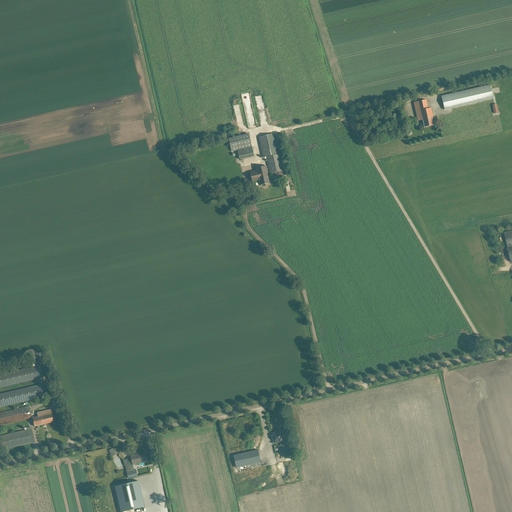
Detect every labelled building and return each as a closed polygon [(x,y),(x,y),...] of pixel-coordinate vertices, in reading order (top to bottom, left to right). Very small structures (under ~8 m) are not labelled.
[(442,97),(444,110),(493,99),(490,86),(442,97)] [(426,100),(414,103),(418,121),(423,120),(423,122),(424,128),(434,125),(432,118),(433,117),(431,108),(428,109),(426,100)] [(228,139),(231,151),(237,150),(240,160),(254,156),(249,134),(228,139)] [(274,134),(259,137),(263,157),(266,156),(269,169),(270,171),(270,174),(275,173),(282,171),(283,171),(274,134)] [(269,183),(268,178),(268,176),(269,175),(266,166),(256,168),(257,171),(250,173),(252,182),(259,180),(260,185),(264,185),(264,187),(266,186),(266,184),(269,183)] [(24,355),(24,356),(25,356),(25,357),(25,358),(26,359),(26,360),(27,360),(27,361),(28,361),(29,361),(30,361),(31,361),(32,361),(33,361),(34,360),(35,360),(35,359),(36,359),(36,358),(36,357),(36,356),(37,356),(37,355),(36,355),(36,354),(36,353),(35,352),(35,351),(34,351),(34,350),(33,350),(32,350),(31,349),(30,349),(29,350),(28,350),(27,350),(27,351),(26,351),(26,352),(25,352),(25,353),(25,354),(24,355)] [(23,366),(24,369),(0,374),(0,387),(43,377),(41,366),(33,367),(32,364),(23,366)] [(0,394),(0,406),(48,396),(45,384),(0,394)] [(0,425),(32,418),(29,406),(0,413),(0,425)] [(38,417),(33,418),(35,426),(58,421),(56,409),(37,413),(38,417)] [(0,436),(0,450),(34,442),(31,429),(27,430),(0,436)] [(280,445),(284,462),(292,461),(288,443),(287,443),(284,431),(273,434),(275,443),(284,441),(284,444),(280,445)] [(113,447),(109,450),(113,456),(117,453),(113,447)] [(261,462),(258,450),(233,456),(236,468),(261,462)] [(131,456),(132,465),(147,462),(146,453),(131,456)] [(253,468),(262,509),(277,506),(268,465),(253,468)] [(133,466),(126,468),(128,478),(137,476),(136,470),(134,470),(133,466)] [(139,481),(115,487),(121,511),(122,511),(145,507),(145,506),(143,507),(137,482),(139,482),(139,481)] [(46,511),(44,502),(0,511),(46,511)]
